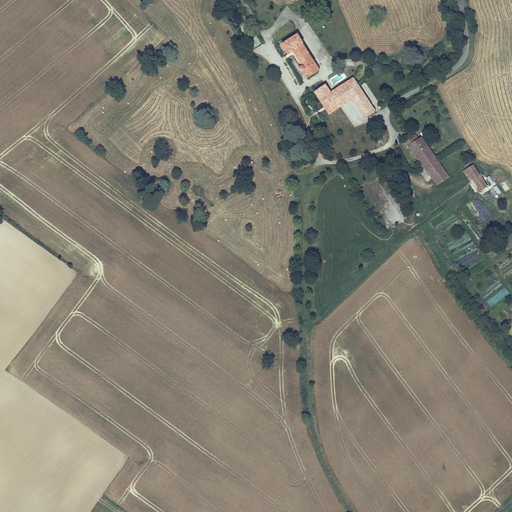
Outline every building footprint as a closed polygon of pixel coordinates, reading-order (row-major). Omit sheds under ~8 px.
[(320,71),(303,42),(299,35),(298,36),(282,45),(288,56),(290,59),(293,57),(296,58),(302,69),(300,69),(302,72),(303,72),(308,79),(320,71)] [(329,114),(352,98),(366,119),(370,117),(375,113),(354,77),(331,92),(326,84),(315,92),(329,114)] [(437,160),(428,146),(425,148),(420,141),(417,143),(413,137),(403,145),(406,149),(410,146),(426,168),(437,160)] [(445,173),(437,160),(426,168),(434,181),(434,180),(445,173)] [(489,188),(474,166),(467,171),(474,181),(483,193),(489,188)] [(474,181),(467,171),(464,174),(471,183),(474,181)] [(438,186),(449,178),(445,173),(434,180),(434,181),(438,186)]
